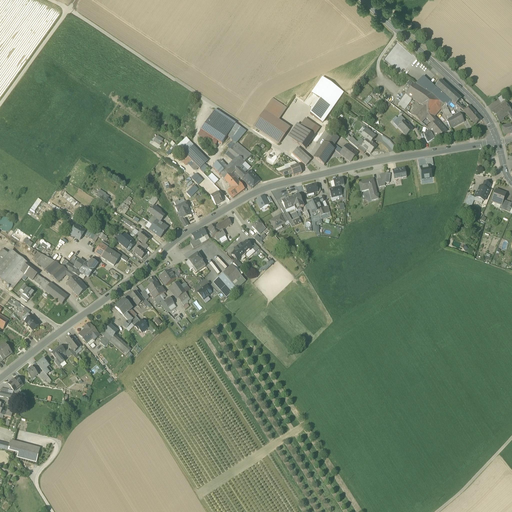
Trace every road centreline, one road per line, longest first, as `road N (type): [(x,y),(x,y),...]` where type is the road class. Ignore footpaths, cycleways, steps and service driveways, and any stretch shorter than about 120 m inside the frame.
road 1 (tertiary): [(130,278),(179,237),(263,189),(497,142)]
road 2 (track): [(68,8),(300,165),(306,177)]
road 3 (secondary): [(365,0),(480,107),(497,142)]
road 4 (track): [(74,0),(0,103)]
